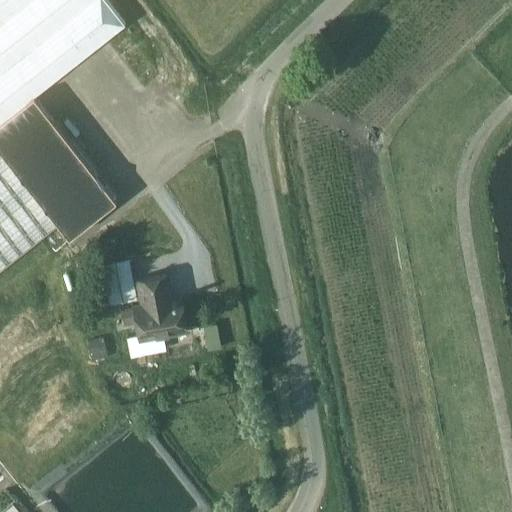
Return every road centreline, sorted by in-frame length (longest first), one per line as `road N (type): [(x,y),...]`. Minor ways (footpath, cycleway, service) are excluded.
road 1 (unclassified): [(304,511),(318,468),(248,149),(260,69),(332,0)]
road 2 (unclassified): [(511,477),(464,218),(474,149),(511,104)]
